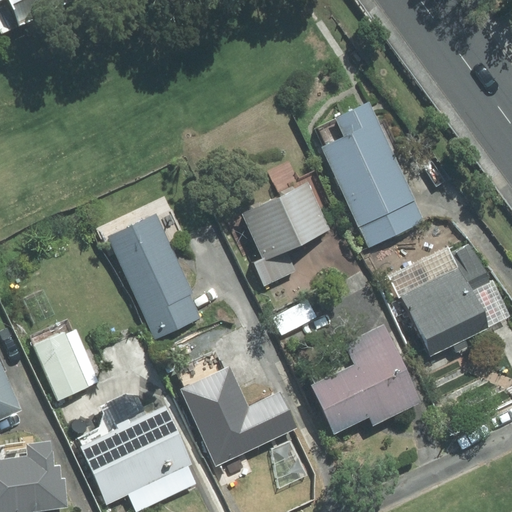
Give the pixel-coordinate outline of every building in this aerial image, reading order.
[(0,0),(0,17),(39,0),(0,0)] [(343,142),(323,150),(366,248),(422,224),(367,100),(332,115),(343,142)] [(307,182),(240,213),(258,251),(248,255),(263,288),(296,273),(286,250),(329,230),(307,182)] [(152,222),(107,242),(153,341),(197,320),(152,222)] [(453,270),(400,299),(421,342),(478,313),(453,270)] [(27,339),(56,402),(97,383),(68,321),(27,339)] [(354,366),(307,386),(332,444),(413,409),(379,330),(344,345),(354,366)] [(225,369),(176,390),(209,465),(292,429),(279,399),(245,414),(225,369)] [(0,375),(0,420),(17,414),(0,375)] [(160,407),(77,446),(105,506),(188,467),(160,407)] [(53,452),(0,460),(0,511),(30,511),(63,507),(53,452)]
